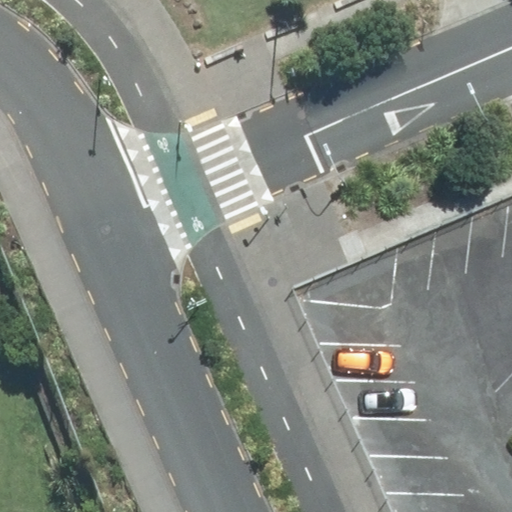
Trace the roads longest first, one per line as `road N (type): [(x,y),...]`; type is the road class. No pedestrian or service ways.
road 1 (residential): [(101,206),(511,38)]
road 2 (residential): [(231,511),(101,206)]
road 3 (residential): [(0,50),(43,89),(75,138),(101,206)]
